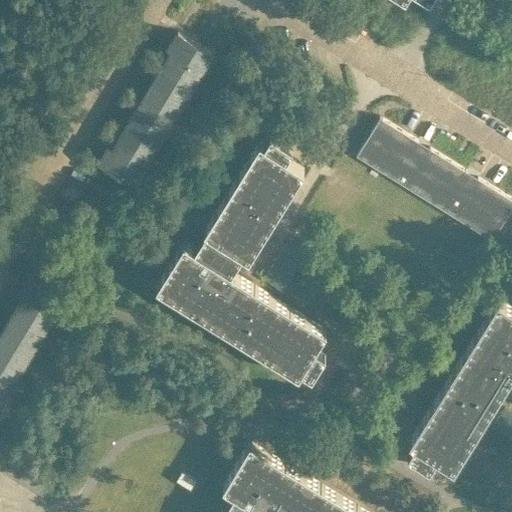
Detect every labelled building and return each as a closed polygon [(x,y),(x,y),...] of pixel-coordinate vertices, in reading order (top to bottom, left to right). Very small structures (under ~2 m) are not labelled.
[(176,34),(179,36),(175,43),(172,41),(169,45),(173,47),(113,147),(109,144),(107,148),(110,150),(106,157),(102,155),(100,159),(133,179),(211,50),(178,30),(176,34)] [(356,153),(492,238),(511,206),(511,196),(478,176),(476,179),(465,172),(467,169),(429,145),(427,149),(416,142),(418,139),(380,115),(356,153)] [(287,157),(293,146),(270,133),(264,143),(260,140),(204,229),(205,230),(195,247),(184,240),(156,285),(299,373),(302,369),(312,375),(326,353),(316,346),(327,329),(232,270),(242,253),(249,257),(304,168),(287,157)] [(290,237),(281,250),(264,278),(283,290),(309,248),(290,237)] [(0,399),(62,297),(29,277),(26,281),(30,283),(26,290),(22,288),(20,292),(24,294),(0,333),(0,399)] [(407,453),(430,467),(436,457),(454,468),(511,374),(511,306),(498,298),(409,440),(414,443),(407,453)] [(493,425),(511,437),(511,410),(505,406),(493,425)] [(219,511),(369,511),(250,440),(223,485),(234,492),(224,509),(222,508),(219,511)] [(177,478),(191,487),(196,478),(182,470),(177,478)]
